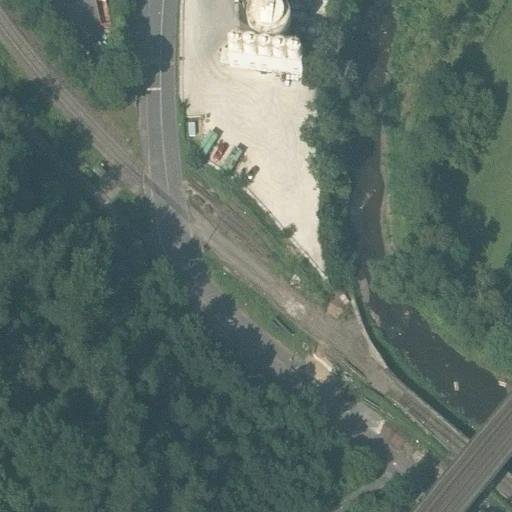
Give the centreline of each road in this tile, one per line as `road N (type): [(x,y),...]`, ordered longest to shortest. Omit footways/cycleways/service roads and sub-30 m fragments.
road 1 (secondary): [(478,511),(389,433),(233,324),(191,277),(150,113),(161,0)]
road 2 (track): [(0,126),(38,177),(152,241),(168,199)]
